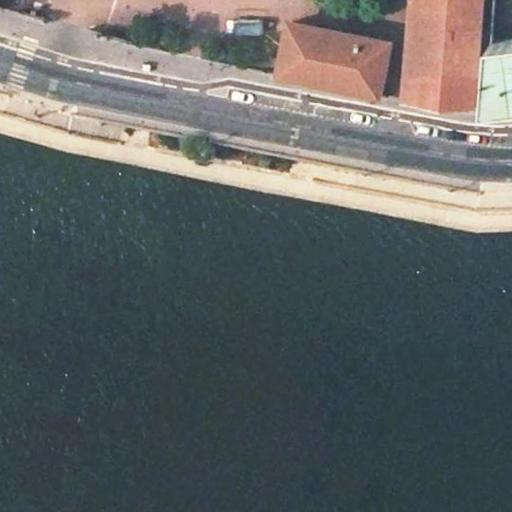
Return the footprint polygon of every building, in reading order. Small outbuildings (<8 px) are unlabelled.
[(416,0),(413,41),(409,101),(445,108),(474,107),(480,25),(485,0),(416,0)] [(511,0),(494,0),(492,41),(511,38),(511,0)] [(108,20),(100,17),(95,34),(103,36),(108,20)] [(391,41),(290,22),(279,75),(379,95),(391,41)] [(511,38),(492,41),(487,106),(511,103),(511,38)]
